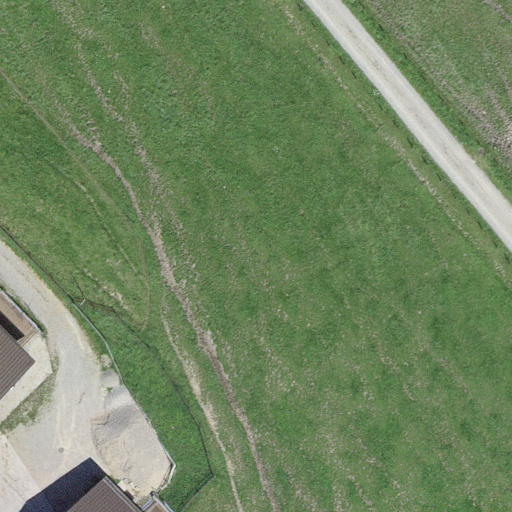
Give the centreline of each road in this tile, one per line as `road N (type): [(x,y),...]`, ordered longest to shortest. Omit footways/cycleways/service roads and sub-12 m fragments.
road 1 (track): [(0,258),(57,314),(80,391),(64,457),(7,511)]
road 2 (track): [(322,0),(511,229)]
